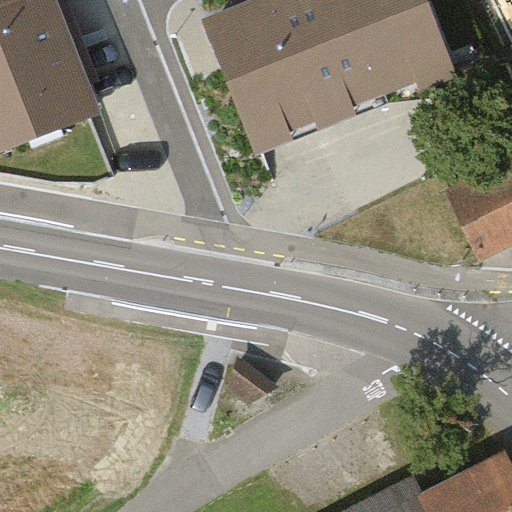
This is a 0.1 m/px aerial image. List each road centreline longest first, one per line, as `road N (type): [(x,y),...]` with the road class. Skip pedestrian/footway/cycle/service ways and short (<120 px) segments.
road 1 (unclassified): [(455,350),(326,408),(170,493),(150,511)]
road 2 (residential): [(224,285),(209,217),(123,0)]
road 3 (tertiary): [(455,350),(349,311),(224,285)]
road 4 (tertiary): [(224,285),(0,247)]
